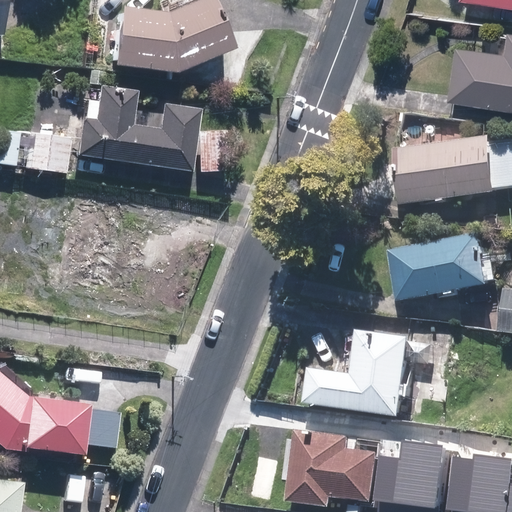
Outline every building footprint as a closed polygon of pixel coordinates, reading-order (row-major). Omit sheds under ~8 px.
[(117,64),(178,72),(239,47),(219,0),(201,0),(171,12),(125,6),(117,64)] [(511,0),(459,0),(459,1),(511,9),(511,0)] [(457,48),(449,102),(511,112),(511,34),(508,34),(504,55),(457,48)] [(161,129),(133,125),(138,91),(102,86),(97,119),(83,117),(78,154),(193,171),(202,109),(164,104),(161,129)] [(238,129),(201,131),(202,172),(239,171),(238,129)] [(66,139),(0,130),(0,169),(61,177),(66,139)] [(393,151),(400,209),(495,198),(494,193),(489,145),(488,141),(393,151)] [(494,193),(511,191),(511,142),(489,145),(494,193)] [(0,180),(0,208),(11,210),(9,227),(53,232),(58,187),(0,180)] [(121,232),(122,213),(66,210),(62,296),(132,299),(134,258),(129,258),(131,232),(121,232)] [(388,253),(397,306),(487,291),(478,238),(388,253)] [(511,292),(504,292),(498,336),(511,337),(511,292)] [(309,371),(303,405),(397,422),(411,343),(358,334),(350,378),(309,371)] [(0,450),(17,453),(17,450),(70,456),(72,445),(110,449),(114,414),(76,409),(76,406),(19,400),(0,383),(0,450)] [(346,436),(293,430),(284,501),(327,506),(329,497),(370,502),(375,454),(344,450),(346,436)] [(379,511),(440,511),(447,446),(401,441),(400,457),(378,455),(373,500),(381,501),(379,511)] [(451,511),(511,511),(511,483),(509,484),(511,459),(473,455),(472,458),(451,456),(446,509),(452,509),(451,511)] [(19,511),(23,483),(0,480),(0,511),(19,511)]
